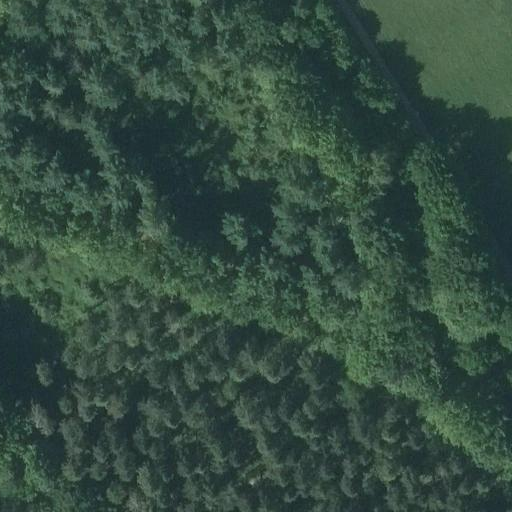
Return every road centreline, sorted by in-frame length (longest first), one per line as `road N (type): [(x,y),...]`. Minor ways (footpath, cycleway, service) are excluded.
road 1 (track): [(511,434),(413,348),(0,180)]
road 2 (unknown): [(511,295),(331,0)]
